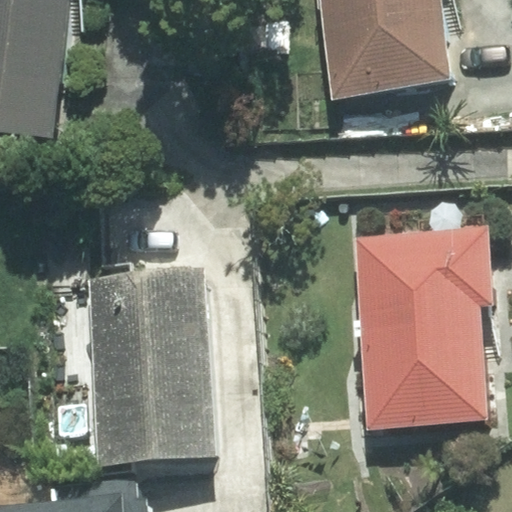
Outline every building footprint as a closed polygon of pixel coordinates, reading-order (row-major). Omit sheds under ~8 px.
[(0,0),(0,142),(96,149),(105,0),(0,0)] [(341,0),(361,112),(491,91),(475,0),(341,0)] [(498,306),(491,227),(357,238),(373,432),(491,424),(481,307),(498,306)] [(97,281),(109,470),(222,463),(210,272),(97,281)] [(52,511),(135,511),(133,487),(52,493),(52,511)]
